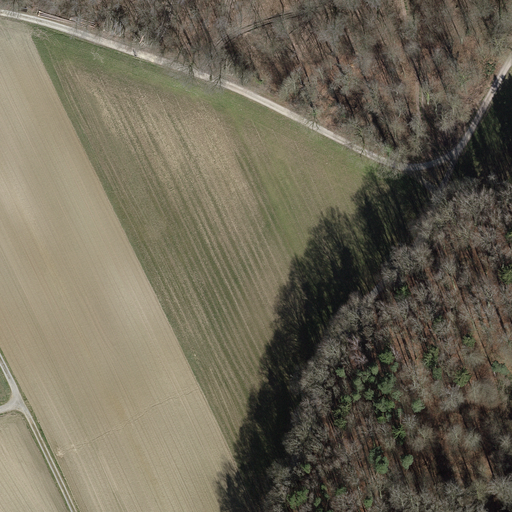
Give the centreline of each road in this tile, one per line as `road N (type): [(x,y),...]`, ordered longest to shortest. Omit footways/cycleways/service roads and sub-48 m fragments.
road 1 (track): [(0,14),(240,89),(440,179)]
road 2 (track): [(440,179),(428,219),(352,315),(312,388),(271,511)]
road 3 (track): [(75,511),(0,360)]
road 4 (track): [(511,60),(440,179)]
